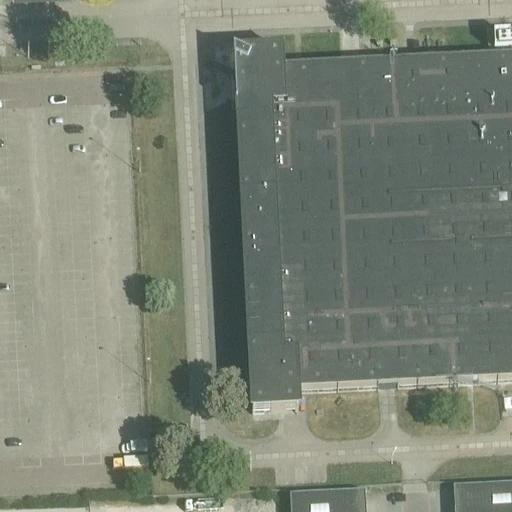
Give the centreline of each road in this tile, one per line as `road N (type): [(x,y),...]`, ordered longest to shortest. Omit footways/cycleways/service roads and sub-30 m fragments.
road 1 (unknown): [(38,91),(85,92),(103,102),(112,122),(125,410),(119,430),(59,449)]
road 2 (unknown): [(38,91),(59,449)]
